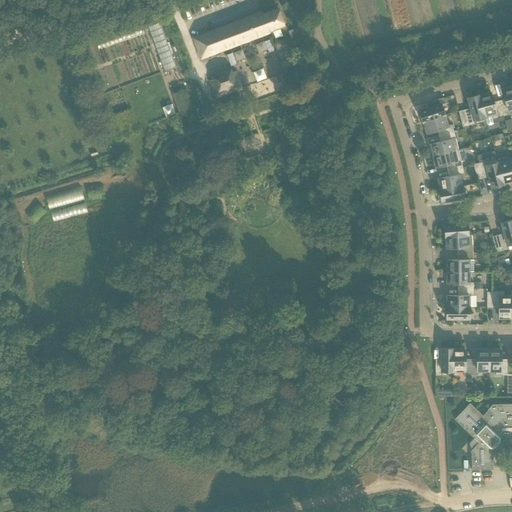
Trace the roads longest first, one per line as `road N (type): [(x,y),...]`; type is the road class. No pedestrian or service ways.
road 1 (residential): [(511,65),(394,102),(420,213)]
road 2 (residential): [(420,213),(430,324),(511,333)]
road 3 (unclassified): [(0,28),(34,34),(143,0)]
